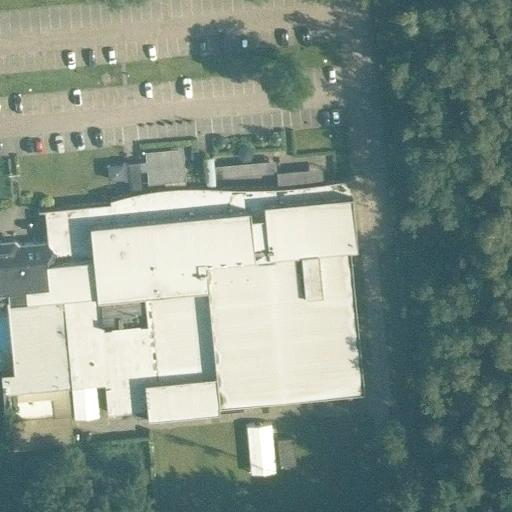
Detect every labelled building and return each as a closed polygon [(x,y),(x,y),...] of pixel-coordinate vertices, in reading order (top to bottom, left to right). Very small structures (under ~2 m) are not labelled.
[(28,144),(30,187),(111,183),(109,140),(28,144)] [(117,181),(142,178),(139,159),(114,162),(117,181)] [(325,181),(326,192),(351,190),(351,187),(350,187),(340,179),(349,177),(349,175),(322,180),(322,181),(325,181)] [(0,300),(1,300),(7,306),(13,371),(1,372),(4,404),(9,404),(10,417),(12,448),(74,442),(68,384),(104,381),(107,411),(134,408),(135,414),(218,406),(218,399),(242,397),(344,389),(364,387),(350,244),(356,243),(351,190),(326,192),(277,197),(276,186),(278,186),(278,185),(277,185),(275,185),(264,185),(252,186),(241,186),(229,185),(218,185),(214,185),(214,186),(215,186),(217,207),(200,209),(198,185),(202,185),(202,184),(200,184),(185,184),(181,184),(177,185),(173,185),(169,185),(165,185),(161,186),(156,186),(152,187),(148,188),(144,188),(141,189),(142,190),(144,190),(145,198),(130,200),(127,193),(130,192),(130,191),(128,192),(110,196),(110,200),(54,207),(54,208),(48,216),(45,216),(48,240),(20,242),(15,238),(0,239),(0,300)] [(242,397),(218,399),(218,406),(218,408),(219,410),(242,408),(242,406),(242,397)] [(383,511),(394,511),(393,498),(382,499),(383,511)]
